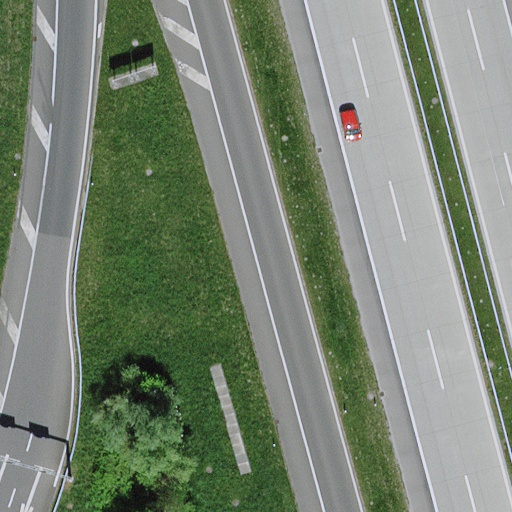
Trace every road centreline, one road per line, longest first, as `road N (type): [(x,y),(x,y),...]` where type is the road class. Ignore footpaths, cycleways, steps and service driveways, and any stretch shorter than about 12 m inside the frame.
road 1 (motorway): [(205,0),(343,511)]
road 2 (motorway): [(350,0),(482,511)]
road 3 (motorway): [(74,0),(31,435),(5,511)]
road 4 (motorway): [(511,164),(469,0)]
